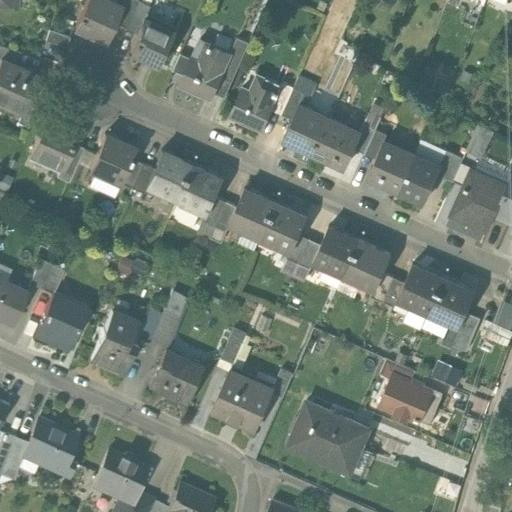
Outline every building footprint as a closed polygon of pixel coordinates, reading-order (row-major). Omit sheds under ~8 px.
[(86,0),(75,24),(106,39),(113,23),(121,6),(109,0),(86,0)] [(113,23),(126,29),(138,1),(135,0),(123,0),(121,6),(113,23)] [(150,7),(138,1),(126,29),(137,34),(145,18),(150,7)] [(175,32),(145,18),(137,34),(130,51),(160,65),(175,32)] [(70,35),(49,28),(46,39),(66,46),(70,35)] [(236,35),(229,51),(230,51),(220,75),(232,80),(249,41),(236,35)] [(204,61),(191,55),(179,81),(210,95),(220,75),(230,51),(229,51),(212,43),(204,61)] [(20,51),(0,44),(0,57),(15,64),(20,51)] [(15,64),(0,57),(0,98),(22,108),(26,99),(37,73),(15,64)] [(263,75),(255,93),(242,87),(231,112),(261,126),(281,83),(263,75)] [(293,85),(281,113),(291,117),(298,101),(300,102),(305,90),(293,85)] [(38,104),(26,99),(22,108),(17,120),(29,125),(38,104)] [(300,102),(298,101),(291,117),(282,136),(314,150),(329,118),(313,112),(315,107),(313,106),(312,107),(300,102)] [(366,121),(374,125),(382,105),(373,102),(366,121)] [(329,118),(314,150),(345,164),(359,132),(345,125),(346,122),(330,115),(329,118)] [(76,131),(46,118),(32,150),(61,163),(62,163),(72,141),(76,131)] [(478,122),(466,148),(481,155),(493,129),(478,122)] [(135,146),(105,133),(89,166),(104,173),(103,176),(119,183),(119,182),(130,157),(135,146)] [(72,141),(62,163),(61,163),(56,174),(68,179),(83,146),(72,141)] [(382,141),(367,174),(398,188),(411,159),(409,158),(395,152),(397,148),(382,141)] [(154,167),(147,182),(161,189),(160,191),(177,199),(192,164),(161,150),(154,167)] [(439,164),(412,152),(409,158),(411,159),(398,188),(423,199),(439,164)] [(130,157),(119,182),(132,187),(143,162),(130,157)] [(143,162),(132,187),(143,192),(147,182),(154,167),(143,162)] [(223,178),(192,164),(177,199),(193,206),(194,204),(207,210),(209,210),(216,194),(223,178)] [(506,186),(470,170),(450,213),(487,230),(494,214),(493,213),(506,186)] [(12,177),(0,171),(0,186),(6,189),(12,177)] [(511,171),(506,186),(493,213),(494,214),(511,221),(511,171)] [(276,202),(245,188),(238,204),(231,220),(232,221),(245,227),(244,229),(260,236),(276,202)] [(227,199),(216,194),(209,210),(207,210),(203,219),(216,224),(227,199)] [(238,204),(227,199),(216,224),(228,230),(232,221),(231,220),(238,204)] [(306,215),(276,202),(260,236),(277,244),(278,241),(292,248),(306,215)] [(329,226),(314,260),(328,266),(322,279),(338,286),(344,274),(359,239),(329,226)] [(390,253),(359,239),(344,274),(360,282),(361,279),(375,285),(382,272),(390,253)] [(41,257),(31,281),(43,286),(53,263),(41,257)] [(53,263),(43,286),(55,291),(65,268),(53,263)] [(404,281),(398,296),(412,302),(411,304),(427,312),(443,277),(412,263),(404,281)] [(375,285),(371,295),(382,300),(393,277),(382,272),(375,285)] [(393,277),(382,300),(394,305),(398,296),(404,281),(393,277)] [(474,291),(443,277),(427,312),(457,325),(458,326),(466,310),(474,291)] [(3,284),(0,283),(0,314),(15,321),(29,289),(5,278),(3,284)] [(86,308),(53,294),(37,331),(70,345),(86,308)] [(150,307),(140,330),(153,336),(163,312),(150,307)] [(163,312),(153,336),(168,342),(180,314),(165,308),(163,312)] [(466,310),(458,326),(457,325),(449,342),(465,349),(480,317),(466,310)] [(137,341),(103,327),(90,356),(124,371),(137,341)] [(235,327),(222,356),(234,361),(247,332),(235,327)] [(205,364),(165,346),(148,383),(189,401),(205,364)] [(416,369),(387,357),(381,372),(392,377),(394,372),(411,379),(416,369)] [(293,371),(281,366),(273,385),(271,390),(283,395),(293,371)] [(273,385),(231,367),(212,410),(254,429),(271,390),(273,385)] [(411,379),(394,372),(392,377),(380,402),(396,409),(398,415),(404,417),(409,415),(430,424),(443,393),(411,379)] [(369,426),(306,398),(287,442),(338,465),(348,442),(359,447),(369,426)] [(0,400),(0,425),(10,405),(0,400)] [(27,441),(22,453),(23,453),(67,473),(73,460),(66,457),(77,435),(38,417),(27,441)] [(2,432),(0,437),(0,470),(13,436),(2,432)] [(27,441),(13,436),(0,470),(0,473),(13,479),(23,453),(22,453),(27,441)] [(123,455),(108,449),(93,482),(118,493),(132,499),(135,491),(146,465),(133,459),(134,457),(132,454),(127,451),(124,452),(123,455)] [(210,511),(217,498),(178,481),(167,506),(164,511),(210,511)] [(132,499),(118,493),(110,511),(148,511),(153,499),(135,491),(132,499)] [(298,511),(300,509),(273,498),(267,511),(298,511)] [(148,511),(164,511),(167,506),(153,499),(148,511)]
